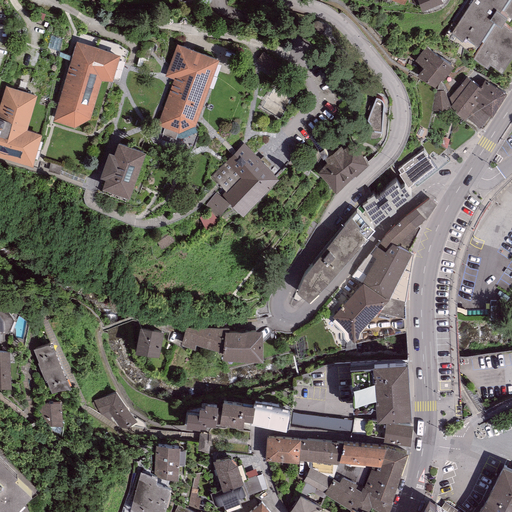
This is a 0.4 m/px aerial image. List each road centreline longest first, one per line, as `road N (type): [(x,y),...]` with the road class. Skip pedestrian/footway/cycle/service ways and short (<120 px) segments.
road 1 (residential): [(285,0),(322,10),(345,28),(387,72),(398,107),(380,157),(342,195),(279,291),(282,319),(306,311),(432,181),(468,172)]
road 2 (primary): [(424,441),(422,278),(432,239),(468,172)]
road 3 (residential): [(282,511),(257,456),(259,426),(424,441)]
road 4 (unknown): [(251,385),(368,343),(422,341)]
